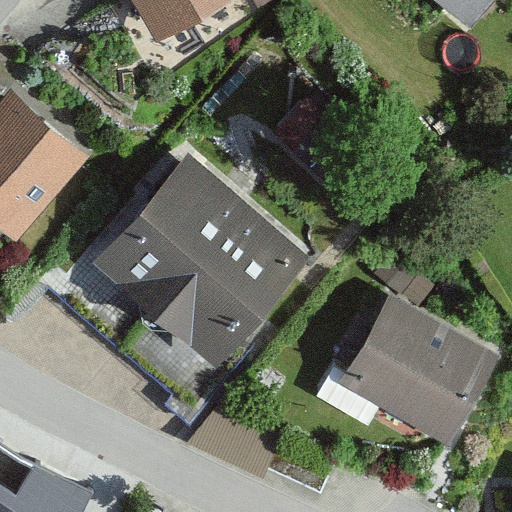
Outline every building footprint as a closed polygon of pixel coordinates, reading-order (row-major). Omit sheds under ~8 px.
[(136,0),(159,38),(223,0),(136,0)] [(437,0),(471,31),(498,0),(437,0)] [(0,99),(0,227),(17,242),(90,156),(10,88),(0,99)] [(92,257),(215,363),(308,255),(186,149),(92,257)] [(337,382),(445,443),(495,356),(387,294),(337,382)] [(208,390),(197,428),(268,450),(280,412),(208,390)] [(0,450),(0,511),(79,511),(85,503),(0,450)]
